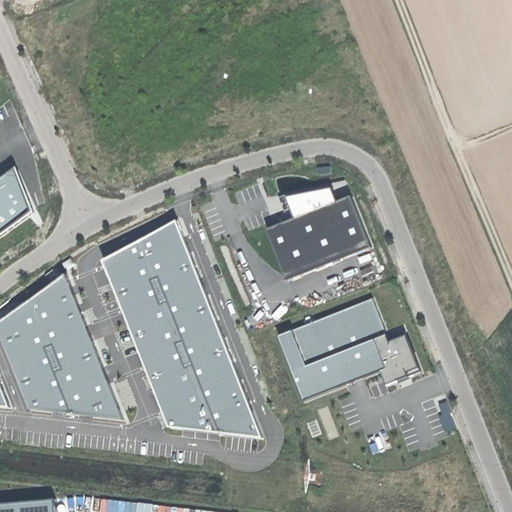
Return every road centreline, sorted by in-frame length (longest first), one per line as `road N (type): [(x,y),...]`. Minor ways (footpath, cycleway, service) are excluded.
road 1 (unclassified): [(510,511),(380,181),(349,150),(322,145),(220,168),(89,226)]
road 2 (track): [(398,0),(511,280)]
road 3 (unclassified): [(0,28),(89,226)]
